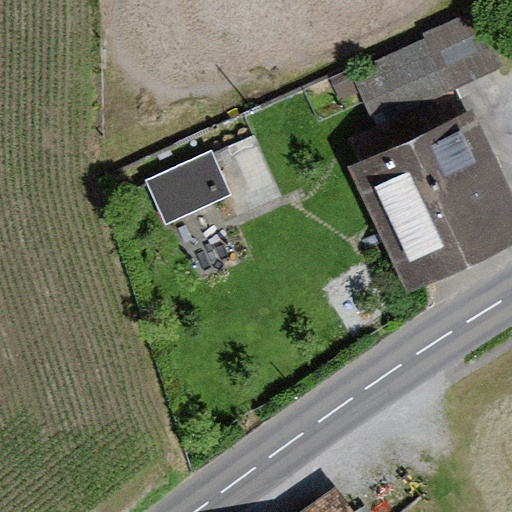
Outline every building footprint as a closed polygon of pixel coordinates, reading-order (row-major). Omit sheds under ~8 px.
[(379,59),(399,102),(446,80),(426,38),(379,59)] [(420,263),(502,224),(484,184),(498,177),(486,152),(472,159),(458,129),(465,126),(452,98),(362,139),(420,263)] [(177,169),(188,193),(220,179),(209,155),(177,169)] [(171,217),(181,252),(246,235),(237,200),(171,217)] [(344,511),(335,499),(316,511),(344,511)]
